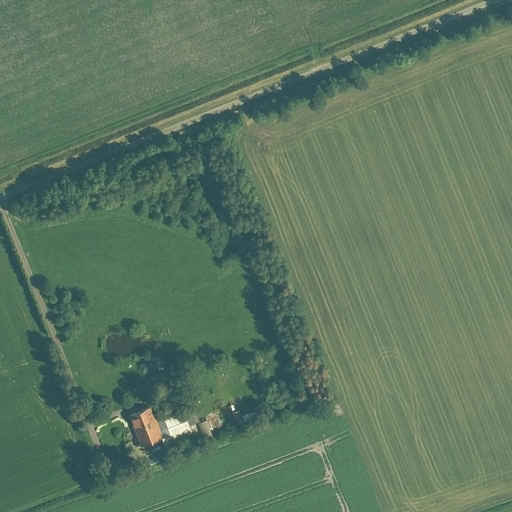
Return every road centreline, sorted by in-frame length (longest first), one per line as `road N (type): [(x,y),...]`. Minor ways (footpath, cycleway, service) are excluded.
road 1 (residential): [(484,0),(0,194)]
road 2 (track): [(0,206),(76,408),(134,396)]
